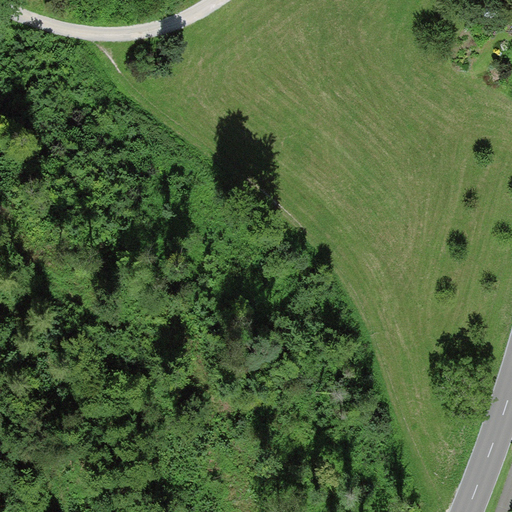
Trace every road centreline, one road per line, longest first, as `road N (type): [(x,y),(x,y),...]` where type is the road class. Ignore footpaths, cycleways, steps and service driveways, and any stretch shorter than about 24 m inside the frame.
road 1 (track): [(0,13),(72,37),(122,36),(176,26),(218,0)]
road 2 (unclassified): [(511,388),(467,511)]
